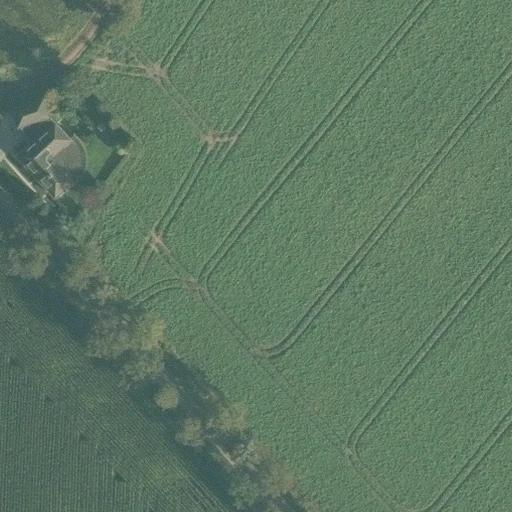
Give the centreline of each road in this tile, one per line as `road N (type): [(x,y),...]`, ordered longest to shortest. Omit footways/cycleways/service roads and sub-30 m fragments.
road 1 (unclassified): [(294,511),(0,186)]
road 2 (track): [(0,92),(94,34),(116,0)]
